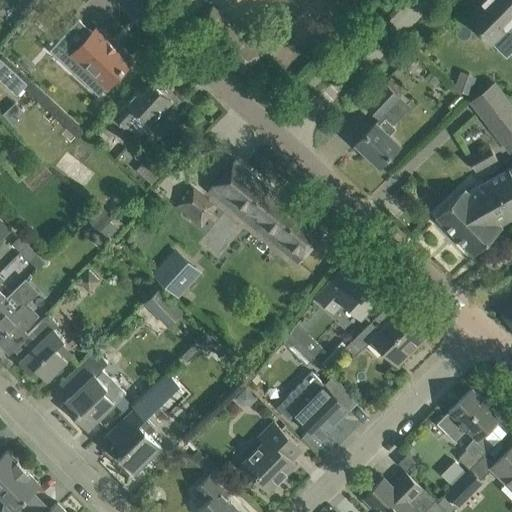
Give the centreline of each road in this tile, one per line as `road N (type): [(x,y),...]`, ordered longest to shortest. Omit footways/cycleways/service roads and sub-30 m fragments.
road 1 (tertiary): [(482,328),(284,142)]
road 2 (residential): [(482,328),(304,511)]
road 3 (tertiary): [(284,142),(130,0)]
road 4 (residential): [(284,142),(421,0)]
road 5 (residential): [(117,511),(0,393)]
